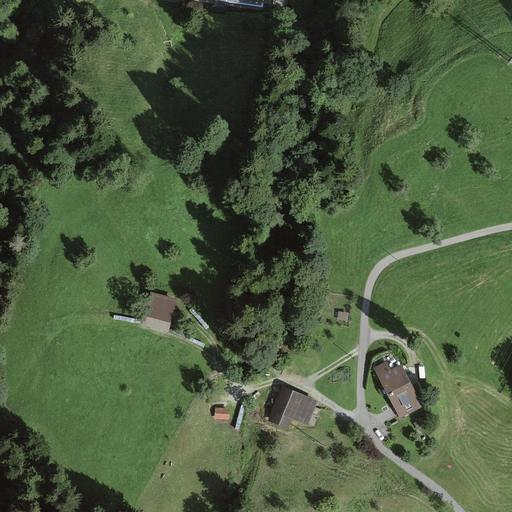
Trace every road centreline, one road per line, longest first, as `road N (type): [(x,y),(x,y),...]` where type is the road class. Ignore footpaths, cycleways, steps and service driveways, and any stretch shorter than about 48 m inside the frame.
road 1 (residential): [(511,225),(398,257),(370,285),(367,428),(460,511)]
road 2 (unknown): [(365,344),(392,337),(428,357),(437,403),(405,432),(367,428),(305,386),(242,390),(181,336)]
